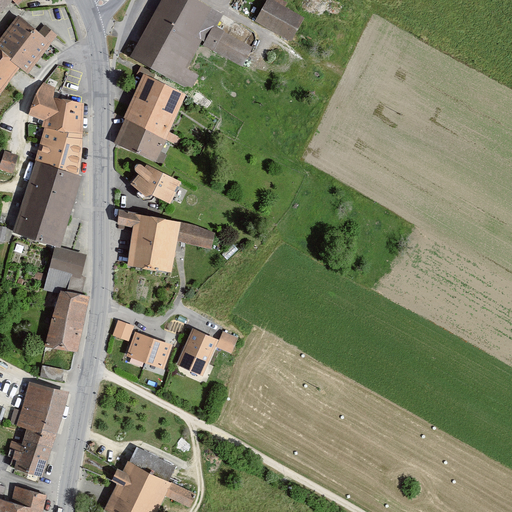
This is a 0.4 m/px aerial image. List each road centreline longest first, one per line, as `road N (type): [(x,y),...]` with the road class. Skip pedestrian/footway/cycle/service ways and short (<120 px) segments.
road 1 (secondary): [(88,9),(100,63),(100,300),(62,511)]
road 2 (track): [(91,368),(356,511)]
